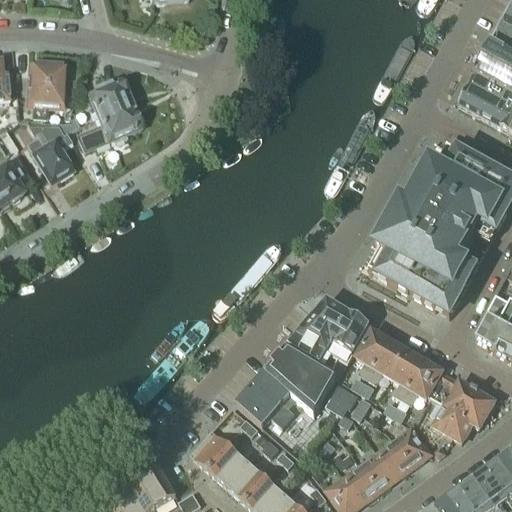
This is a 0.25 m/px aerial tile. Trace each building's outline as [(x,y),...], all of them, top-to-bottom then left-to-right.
[(187,0),(149,0),(150,10),(188,7),(187,0)] [(440,1),(440,0),(419,0),(420,4),(421,8),(422,12),(427,11),(431,10),(434,7),(437,4),(440,1)] [(511,20),(507,18),(499,32),(511,38),(511,20)] [(410,19),(369,94),(372,108),(386,101),(426,28),(421,19),(410,19)] [(511,38),(499,32),(492,47),(511,57),(511,38)] [(511,132),(511,64),(489,52),(457,111),(508,139),(511,132)] [(29,86),(27,115),(32,115),(31,125),(45,126),(46,116),(61,117),(61,113),(63,81),(63,76),(62,76),(62,73),(48,72),(48,75),(34,74),(34,86),(29,86)] [(120,86),(87,100),(97,124),(130,110),(126,100),(127,97),(124,90),(121,88),(120,86)] [(101,133),(76,143),(83,159),(140,135),(139,134),(140,130),(137,121),(134,119),(130,110),(97,124),(101,133)] [(318,200),(320,204),(324,203),(328,202),(332,199),(335,197),(337,193),(373,127),(374,126),(374,124),(374,122),(374,121),(374,119),(373,118),(372,116),(371,115),(369,114),(368,113),(366,113),(364,113),(362,113),(361,113),(359,114),(358,115),(357,116),(356,118),(320,184),(318,187),(318,192),(318,196),(318,200)] [(70,131),(60,131),(65,139),(77,132),(74,126),(70,127),(70,131)] [(29,131),(24,132),(33,146),(35,145),(36,147),(35,148),(26,154),(32,163),(31,163),(40,177),(41,177),(47,186),(53,182),(55,185),(57,184),(60,184),(68,180),(68,177),(70,176),(58,156),(69,149),(64,140),(65,139),(60,131),(29,131)] [(5,136),(0,138),(0,156),(5,164),(18,155),(5,136)] [(511,208),(511,191),(506,189),(447,156),(435,176),(429,173),(406,215),(400,212),(375,256),(379,259),(368,280),(448,324),(473,280),(454,270),(476,230),(495,240),(511,208)] [(0,215),(21,202),(16,193),(26,187),(14,168),(0,176),(0,215)] [(511,236),(449,352),(511,386),(511,236)] [(264,253),(212,313),(211,320),(217,325),(223,324),(278,262),(281,252),(281,247),(274,247),(264,253)] [(328,352),(348,321),(326,308),(286,353),(315,370),(320,364),(318,363),(326,350),(328,352)] [(214,325),(203,317),(127,401),(124,413),(127,417),(140,415),(212,337),(214,325)] [(337,368),(346,373),(369,334),(348,321),(328,352),(326,350),(318,363),(320,364),(315,370),(315,371),(330,380),(331,380),(337,368)] [(366,387),(389,348),(371,338),(354,367),(362,372),(357,382),(366,387)] [(390,388),(407,359),(389,348),(366,387),(376,392),(381,383),(390,388)] [(315,371),(315,370),(286,353),(263,380),(295,408),(313,423),(336,383),(331,380),(330,380),(315,371)] [(402,408),(425,370),(407,359),(390,388),(397,393),(392,402),(402,408)] [(426,404),(441,379),(425,370),(402,408),(411,413),(416,404),(426,410),(429,406),(426,404)] [(442,414),(471,431),(478,435),(484,424),(486,425),(496,409),(461,389),(460,390),(441,379),(426,404),(429,406),(442,414)] [(288,416),(295,408),(263,380),(250,395),(235,411),(262,435),(270,426),(281,435),(287,428),(294,421),(288,416)] [(358,400),(363,392),(356,387),(351,396),(358,400)] [(349,417),(357,403),(337,391),(324,414),(341,423),(343,424),(343,423),(347,416),(349,417)] [(367,406),(372,397),(363,392),(358,400),(367,406)] [(364,418),(369,410),(360,405),(355,413),(364,418)] [(387,410),(382,420),(392,426),(398,416),(387,410)] [(364,418),(355,413),(350,422),(359,427),(364,418)] [(460,449),(471,431),(442,414),(441,417),(440,416),(431,432),(460,449)] [(398,416),(392,426),(400,430),(406,421),(398,416)] [(341,423),(338,430),(347,435),(351,428),(343,423),(343,424),(341,423)] [(245,438),(251,432),(245,427),(240,433),(245,438)] [(251,443),(256,437),(251,432),(245,438),(251,443)] [(392,447),(413,475),(430,462),(409,434),(392,447)] [(208,479),(229,455),(211,439),(190,462),(208,479)] [(325,464),(333,454),(328,447),(320,456),(325,464)] [(396,487),(413,475),(392,447),(375,459),(396,487)] [(438,465),(444,461),(439,454),(433,459),(438,465)] [(227,495),(247,471),(229,455),(208,479),(227,495)] [(319,470),(325,464),(320,456),(313,465),(319,470)] [(511,458),(511,457),(498,466),(511,485),(511,458)] [(281,470),(287,463),(282,458),(275,465),(281,470)] [(379,500),(396,487),(375,459),(358,472),(379,500)] [(287,476),(294,469),(287,463),(281,470),(287,476)] [(511,485),(498,466),(485,476),(506,505),(511,501),(511,485)] [(247,471),(227,495),(245,511),(266,487),(247,471)] [(360,511),(362,511),(379,500),(358,472),(341,485),(360,511)] [(151,511),(161,511),(175,504),(158,475),(137,488),(151,511)] [(485,476),(472,486),(491,511),(501,511),(500,510),(506,505),(485,476)] [(334,511),(360,511),(341,485),(324,497),(334,511)] [(491,511),(472,486),(459,495),(471,511),(491,511)] [(245,511),(276,511),(284,504),(266,487),(245,511)] [(123,511),(151,511),(137,488),(134,490),(135,491),(117,502),(123,511)] [(314,506),(320,501),(316,495),(309,500),(314,506)] [(471,511),(459,495),(446,505),(451,511),(471,511)] [(179,511),(186,511),(196,506),(192,500),(177,509),(179,511)] [(318,511),(325,507),(320,501),(314,506),(318,511)] [(123,511),(117,502),(99,511),(123,511)]
